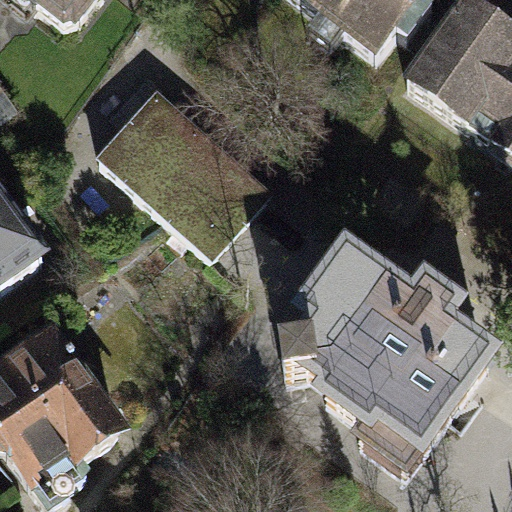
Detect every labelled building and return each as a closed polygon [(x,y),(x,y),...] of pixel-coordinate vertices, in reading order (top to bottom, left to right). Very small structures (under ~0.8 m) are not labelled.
[(16,0),(63,36),(73,32),(81,25),(100,0),(16,0)] [(430,0),(285,0),(377,67),(396,42),(406,49),(432,14),(424,8),(430,0)] [(511,44),(470,16),(410,101),(511,172),(511,44)] [(0,95),(0,131),(17,119),(0,95)] [(157,108),(100,171),(211,270),(268,207),(157,108)] [(0,214),(0,301),(41,271),(0,214)] [(286,392),(311,388),(332,403),(326,412),(368,442),(360,453),(407,488),(489,374),(443,341),(455,324),(427,304),(415,320),(348,272),(306,330),(320,339),(307,359),(282,362),(286,392)] [(119,443),(54,348),(0,385),(0,456),(38,511),(66,511),(71,509),(65,500),(88,485),(79,471),(119,443)]
